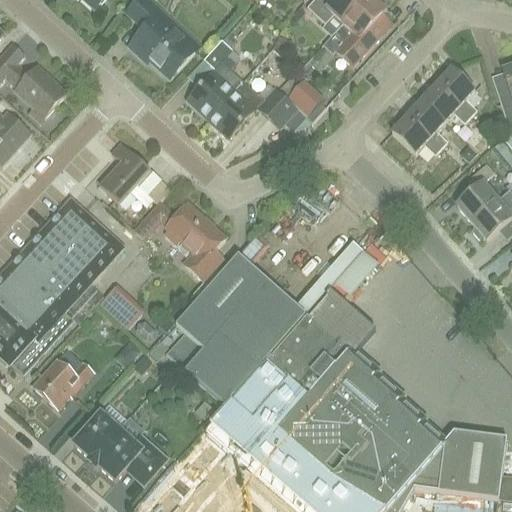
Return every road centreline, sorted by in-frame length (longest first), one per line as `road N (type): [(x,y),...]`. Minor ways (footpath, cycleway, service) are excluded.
road 1 (residential): [(332,153),(229,196),(118,98)]
road 2 (residential): [(511,336),(352,161),(332,153)]
road 3 (residential): [(332,153),(450,12)]
road 4 (residential): [(0,226),(118,98)]
road 5 (residential): [(118,98),(12,0)]
